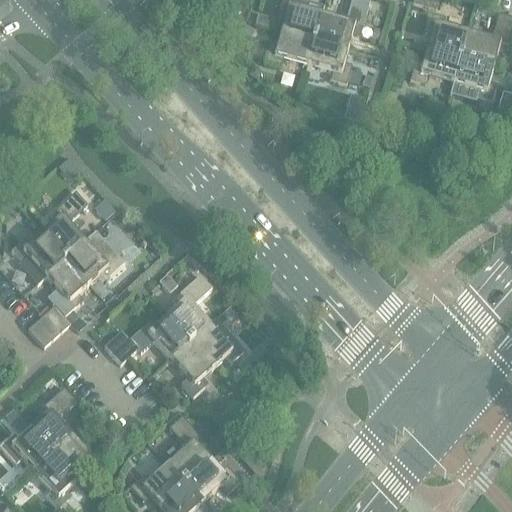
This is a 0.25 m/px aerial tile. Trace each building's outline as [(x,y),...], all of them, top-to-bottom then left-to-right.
[(298,13),(300,4),(284,0),(283,0),(278,20),(286,22),(282,36),(291,38),(316,45),(322,20),(298,13)] [(436,13),(440,2),(432,0),(415,0),(414,7),(436,13)] [(360,42),(370,6),(354,2),(347,26),(322,20),(316,45),(340,52),(349,54),(353,40),(360,42)] [(258,18),(255,28),(263,30),(266,20),(258,18)] [(443,31),(446,22),(429,18),(424,37),(431,40),(427,53),(437,56),(461,63),(467,37),(443,31)] [(506,60),(511,38),(511,22),(500,19),(492,44),(467,37),(461,63),(485,70),(495,72),(499,58),(506,60)] [(316,45),(291,38),(282,36),(278,49),(271,47),(265,67),(282,71),(284,63),(309,70),(316,45)] [(373,44),(379,46),(381,37),(375,36),(373,44)] [(349,54),(340,52),(316,45),(309,70),(333,77),(331,85),(347,90),(348,87),(351,75),(353,70),(345,68),(349,54)] [(461,63),(437,56),(427,53),(423,67),(416,65),(410,85),(427,89),(430,81),(454,88),(461,63)] [(495,72),(485,70),(461,63),(454,88),(478,95),(477,103),(493,107),(498,88),(491,86),(495,72)] [(260,79),(258,72),(253,69),(247,79),(257,84),(260,79)] [(351,75),(348,87),(357,90),(360,77),(351,75)] [(389,95),(385,110),(393,112),(397,97),(389,95)] [(511,98),(502,96),(497,114),(511,117),(511,98)] [(459,130),(462,118),(446,114),(442,126),(459,130)] [(78,178),(66,165),(58,173),(70,186),(78,178)] [(68,228),(87,210),(75,197),(47,223),(52,228),(42,238),(65,264),(85,246),(68,228)] [(103,204),(93,213),(104,225),(114,216),(103,204)] [(46,282),(65,264),(42,238),(32,248),(26,242),(11,255),(23,268),(29,263),(46,282)] [(108,259),(102,265),(85,246),(65,264),(89,290),(99,280),(104,286),(120,272),(108,259)] [(78,299),(89,290),(65,264),(46,282),(63,300),(56,306),(68,318),(73,314),(83,305),(78,299)] [(211,292),(217,286),(208,276),(201,282),(200,280),(174,304),(179,310),(166,322),(190,347),(209,330),(192,311),(212,293),(211,292)] [(169,297),(177,289),(167,278),(159,285),(169,297)] [(61,336),(70,328),(64,322),(54,311),(46,319),(61,336)] [(68,318),(64,322),(70,328),(79,320),(73,314),(68,318)] [(53,344),(61,336),(46,319),(44,321),(37,327),(53,344)] [(170,365),(190,347),(166,322),(154,333),(148,327),(135,339),(147,352),(153,346),(170,365)] [(44,352),(53,344),(37,327),(28,335),(44,352)] [(226,349),(209,331),(209,330),(190,347),(213,373),(223,363),(229,369),(244,355),(232,343),(226,349)] [(112,361),(129,345),(121,336),(104,352),(112,361)] [(120,369),(137,353),(129,345),(112,361),(120,369)] [(202,382),(213,373),(190,347),(170,365),(187,383),(181,389),(192,402),(207,388),(202,382)] [(250,358),(243,364),(251,373),(258,367),(250,358)] [(56,423),(75,406),(64,393),(35,418),(41,424),(30,434),(54,460),(73,442),(56,423)] [(13,414),(5,421),(11,429),(19,421),(13,414)] [(201,455),(207,450),(182,422),(169,433),(186,452),(167,469),(185,488),(210,465),(201,455)] [(34,477),(54,460),(30,434),(20,443),(15,438),(0,450),(0,451),(11,464),(18,458),(34,477)] [(90,461),(73,442),(54,460),(77,485),(88,476),(93,482),(108,468),(96,455),(90,461)] [(267,472),(255,459),(244,468),(261,485),(267,472)] [(67,495),(77,485),(54,460),(34,477),(51,496),(45,501),(54,511),(72,511),(66,506),(72,501),(67,495)] [(226,471),(220,476),(210,465),(185,488),(203,508),(221,491),(227,497),(239,486),(226,471)] [(159,511),(185,488),(167,469),(148,486),(143,480),(130,491),(144,507),(150,501),(159,511)] [(197,511),(203,508),(185,488),(159,511),(197,511)]
